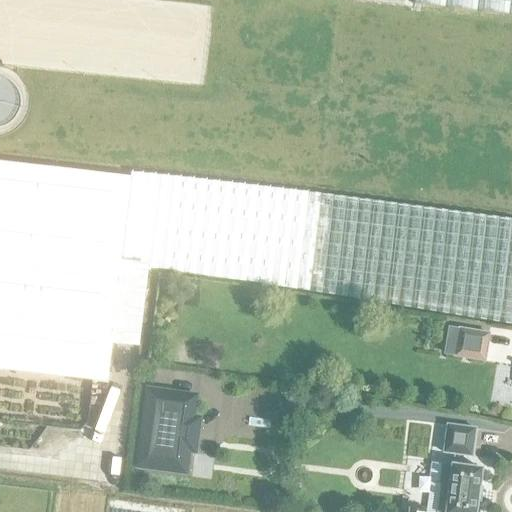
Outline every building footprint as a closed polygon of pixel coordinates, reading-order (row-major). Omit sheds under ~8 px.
[(511,0),(413,0),(413,5),(511,15),(511,0)] [(0,369),(107,383),(121,266),(221,279),(373,302),(511,325),(511,219),(511,220),(421,208),(308,193),(206,181),(0,159),(0,369)] [(448,338),(446,350),(445,353),(455,355),(455,356),(484,361),(489,334),(460,329),(458,339),(448,338)] [(197,395),(146,389),(136,467),(186,474),(189,451),(195,452),(200,418),(194,418),(197,395)] [(472,457),(475,429),(447,425),(443,453),(472,457)] [(476,511),(478,502),(480,502),(482,489),(480,488),(482,469),(442,464),(440,483),(442,483),(437,511),(476,511)]
